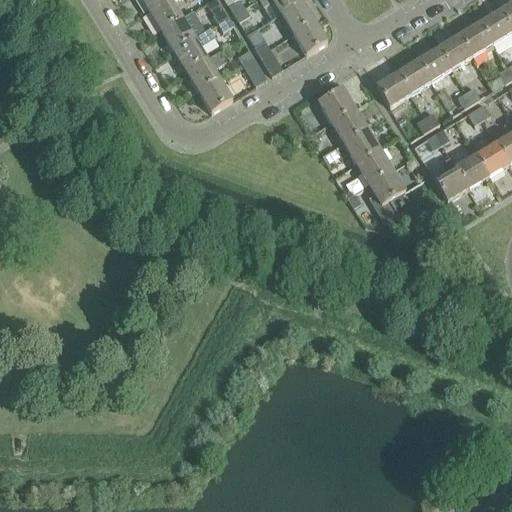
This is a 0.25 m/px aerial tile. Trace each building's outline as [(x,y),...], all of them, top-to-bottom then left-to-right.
[(137,0),(148,17),(169,4),(166,0),(137,0)] [(295,0),(267,0),(259,5),(263,12),(271,7),(280,21),(301,8),(295,0)] [(148,17),(160,37),(192,17),(181,23),(169,4),(148,17)] [(229,11),(234,20),(245,14),(240,5),(229,11)] [(280,21),(292,41),(313,28),(301,8),(280,21)] [(511,8),(500,16),(511,36),(511,8)] [(249,21),(245,14),(234,20),(239,27),(249,21)] [(213,21),(218,30),(228,24),(223,15),(213,21)] [(479,28),(492,50),(511,37),(511,36),(500,16),(479,28)] [(192,17),(160,37),(173,58),(209,35),(208,33),(204,36),(192,17)] [(222,37),(233,31),(228,24),(218,30),(222,37)] [(292,41),(305,62),(326,49),(313,28),(292,41)] [(459,41),(472,62),(492,50),(479,28),(459,41)] [(209,35),(173,58),(185,78),(220,57),(219,56),(206,64),(198,51),(214,42),(209,35)] [(438,53),(451,75),(472,62),(459,41),(438,53)] [(253,54),(258,62),(269,55),(264,47),(253,54)] [(418,66),(431,87),(451,75),(438,53),(418,66)] [(258,62),(271,82),(282,76),(269,55),(258,62)] [(220,57),(185,78),(198,99),(219,86),(213,75),(226,67),(220,57)] [(238,64),(243,71),(253,65),(248,58),(238,64)] [(243,71),(255,92),(265,86),(253,65),(243,71)] [(397,78),(410,99),(431,87),(418,66),(397,78)] [(498,78),(505,89),(511,84),(511,82),(506,73),(498,78)] [(376,91),(389,112),(410,99),(397,78),(376,91)] [(198,99),(210,119),(232,106),(219,86),(198,99)] [(465,98),(472,109),(480,104),(473,93),(465,98)] [(342,94),(318,109),(331,130),(355,115),(342,94)] [(457,103),(464,114),(472,109),(465,98),(457,103)] [(475,115),(482,126),(490,121),(483,110),(475,115)] [(355,115),(331,130),(343,150),(367,136),(355,115)] [(474,130),(482,126),(475,115),(467,120),(474,130)] [(424,123),(431,134),(439,129),(432,118),(424,123)] [(416,128),(423,138),(431,134),(424,123),(416,128)] [(509,141),(496,148),(509,170),(511,168),(511,128),(511,127),(503,131),(509,141)] [(434,140),(441,150),(449,145),(442,135),(434,140)] [(367,136),(343,150),(355,171),(380,156),(367,136)] [(433,155),(441,150),(434,140),(426,144),(433,155)] [(475,161),(488,183),(509,170),(496,148),(475,161)] [(380,156),(355,171),(368,191),(392,176),(380,156)] [(455,173),(468,195),(488,183),(475,161),(455,173)] [(434,186),(447,208),(468,195),(455,173),(454,174),(449,164),(441,169),(446,179),(434,186)] [(392,176),(368,191),(380,212),(388,208),(389,207),(403,199),(405,197),(392,176)] [(403,199),(389,207),(398,223),(412,214),(403,199)]
